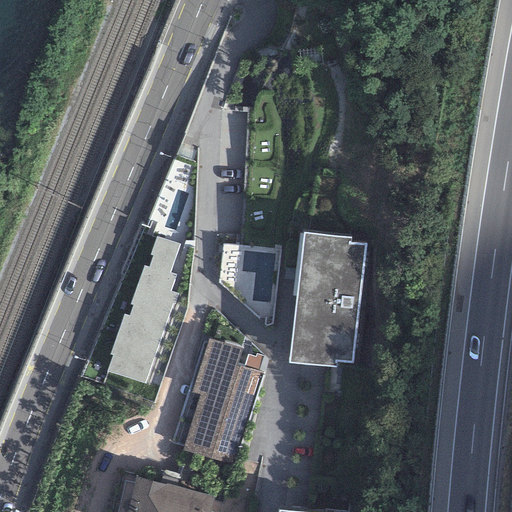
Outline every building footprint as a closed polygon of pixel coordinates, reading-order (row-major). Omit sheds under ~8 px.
[(349,235),(303,230),(290,358),(334,363),(335,358),(352,360),(365,244),(348,242),(349,235)] [(177,245),(156,237),(146,266),(142,265),(125,314),(121,313),(108,351),(113,353),(108,370),(144,383),(171,304),(174,305),(177,294),(168,291),(174,275),(167,273),(177,245)] [(279,249),(222,244),(218,278),(265,324),(272,322),(279,249)] [(237,351),(204,341),(172,441),(231,460),(259,373),(233,365),(237,351)] [(206,511),(209,499),(136,482),(129,511),(206,511)]
